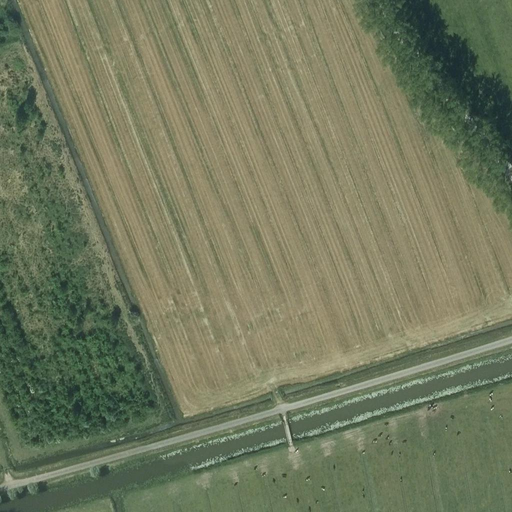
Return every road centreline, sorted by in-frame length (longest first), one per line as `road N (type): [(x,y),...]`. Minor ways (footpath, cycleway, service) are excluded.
road 1 (unclassified): [(511,338),(0,488)]
road 2 (unclassified): [(511,173),(427,70),(386,0)]
